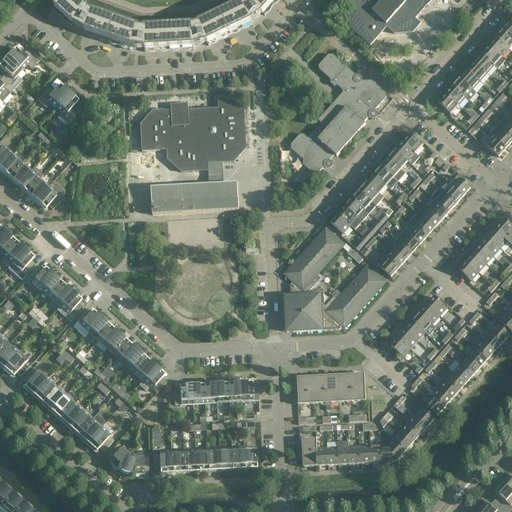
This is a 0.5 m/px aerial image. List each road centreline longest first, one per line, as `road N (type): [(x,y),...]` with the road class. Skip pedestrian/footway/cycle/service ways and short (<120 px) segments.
road 1 (residential): [(0,192),(182,351),(277,348)]
road 2 (residential): [(25,9),(97,71),(122,71),(244,63),(303,0)]
road 3 (residential): [(277,348),(269,222),(308,220),(410,106)]
road 4 (residential): [(125,511),(0,402)]
road 5 (residential): [(285,511),(277,348)]
road 6 (residential): [(410,106),(507,0)]
